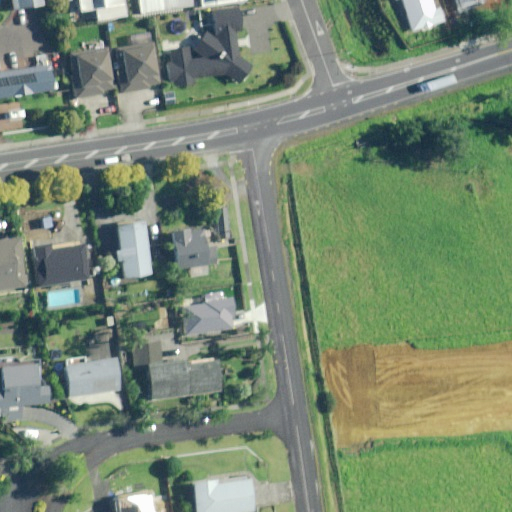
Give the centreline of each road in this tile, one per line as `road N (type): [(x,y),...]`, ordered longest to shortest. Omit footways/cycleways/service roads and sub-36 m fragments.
road 1 (residential): [(292,416),(249,127)]
road 2 (primary): [(249,127),(0,167)]
road 3 (residential): [(105,440),(292,416)]
road 4 (primary): [(511,50),(339,103)]
